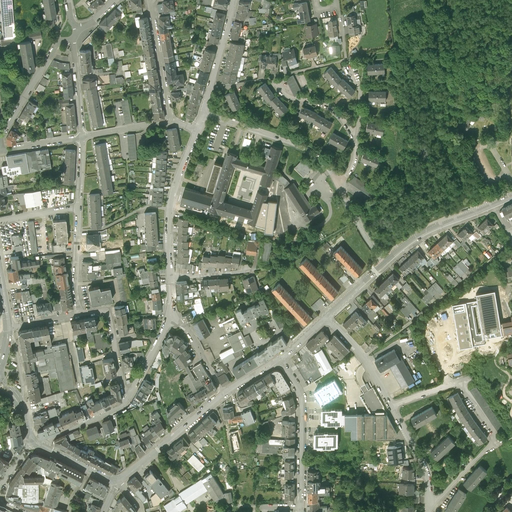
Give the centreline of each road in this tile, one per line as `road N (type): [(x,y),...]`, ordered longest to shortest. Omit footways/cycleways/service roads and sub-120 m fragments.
road 1 (residential): [(390,405),(459,380),(496,440),(429,509)]
road 2 (residential): [(300,511),(301,397),(280,357)]
road 3 (residential): [(339,183),(329,165),(293,141),(202,114)]
road 4 (residential): [(196,130),(169,209),(170,278)]
road 5 (tertiary): [(386,261),(432,228),(511,195)]
road 6 (tertiary): [(116,483),(224,393)]
road 7 (residential): [(74,36),(56,42),(0,139)]
road 8 (residential): [(150,0),(172,121)]
